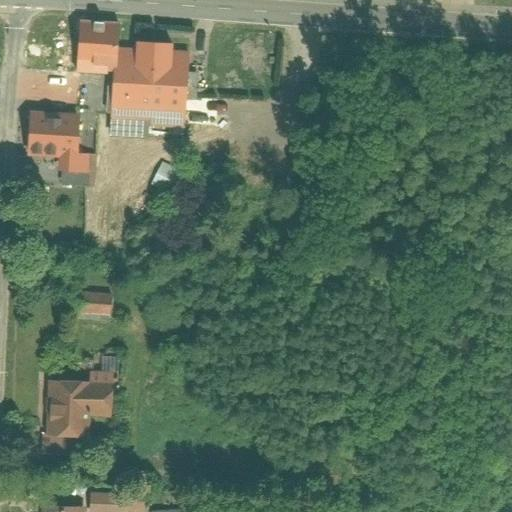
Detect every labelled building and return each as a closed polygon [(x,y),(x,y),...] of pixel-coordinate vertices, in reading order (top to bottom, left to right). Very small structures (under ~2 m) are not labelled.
[(122,23),(82,20),(78,73),(114,76),(111,119),(186,124),(191,56),(120,51),(122,23)] [(89,113),(36,112),(36,154),(67,154),(67,171),(89,171),(89,113)] [(82,289),(80,310),(115,313),(116,292),(82,289)] [(54,378),(52,434),(99,435),(100,414),(124,415),(125,381),(54,378)] [(95,506),(95,511),(107,511),(148,511),(149,493),(96,490),(95,506)] [(48,511),(94,511),(95,511),(95,506),(49,503),(48,511)]
